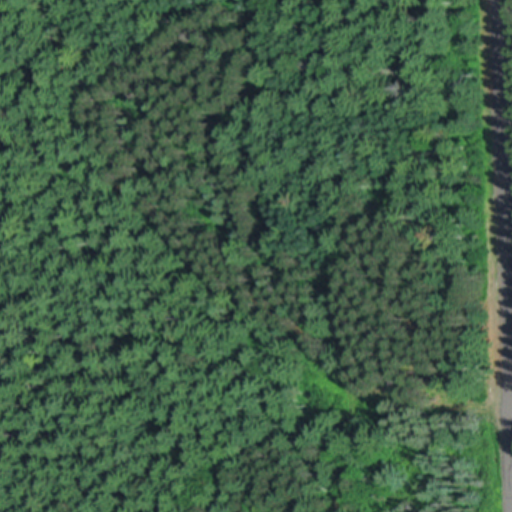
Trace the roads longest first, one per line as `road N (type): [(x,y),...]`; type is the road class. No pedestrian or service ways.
road 1 (track): [(0,131),(117,188),(325,341),(338,384),(301,511)]
road 2 (residential): [(511,511),(497,0)]
road 3 (track): [(510,409),(338,384)]
